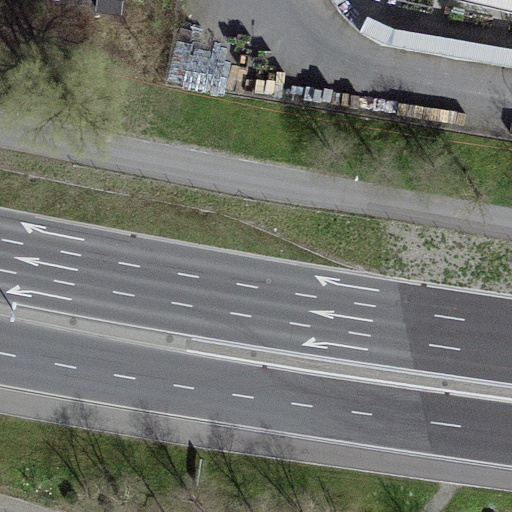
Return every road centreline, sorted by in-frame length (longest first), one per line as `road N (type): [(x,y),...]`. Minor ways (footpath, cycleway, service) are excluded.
road 1 (primary): [(511,321),(493,310),(0,223)]
road 2 (primary): [(511,352),(117,291),(0,265)]
road 3 (primary): [(116,372),(511,428)]
road 4 (primary): [(0,339),(116,372)]
